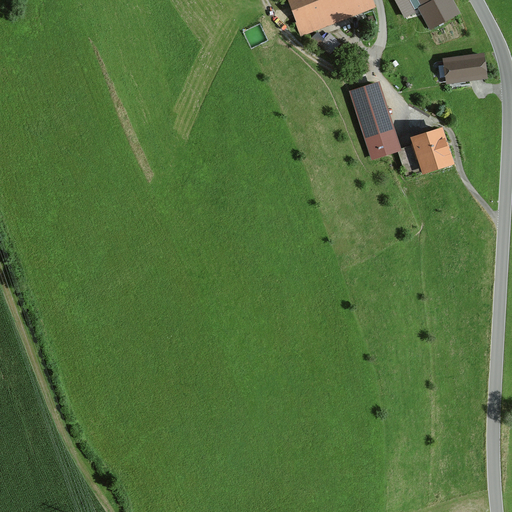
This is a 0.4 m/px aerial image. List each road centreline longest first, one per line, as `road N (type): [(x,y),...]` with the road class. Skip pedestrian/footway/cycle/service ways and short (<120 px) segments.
road 1 (tertiary): [(498,511),(511,106),(507,67),(475,0)]
road 2 (track): [(379,75),(338,71),(293,42),(265,0)]
